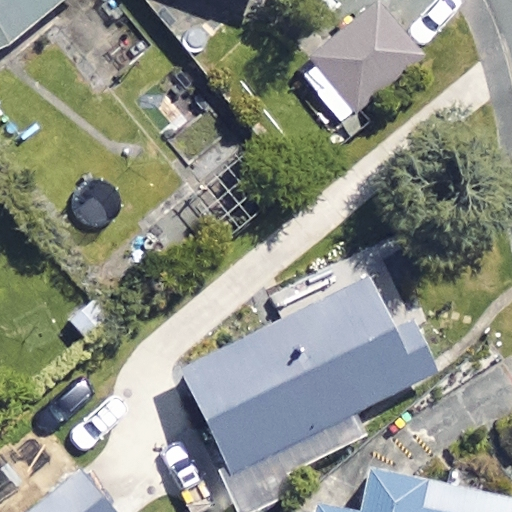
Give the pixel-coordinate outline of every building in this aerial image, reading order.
[(0,0),(0,32),(45,0),(0,0)] [(416,54),(371,1),(292,69),(337,122),(416,54)] [(172,365),(218,455),(205,462),(230,511),(239,511),(288,487),(281,473),(368,429),(358,409),(429,372),(373,262),(172,365)] [(511,511),(511,497),(356,464),(347,507),(306,498),(302,511),(511,511)] [(108,511),(75,469),(19,511),(108,511)]
